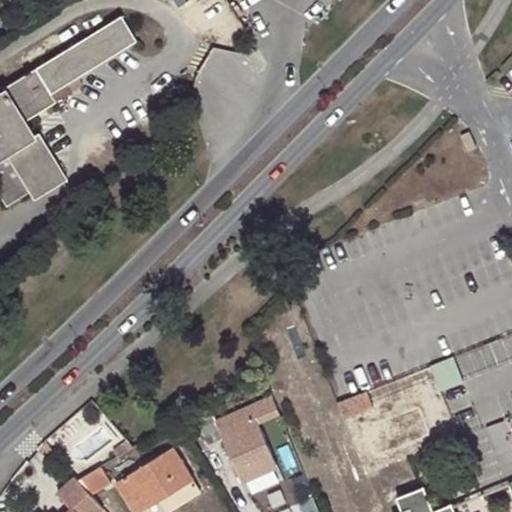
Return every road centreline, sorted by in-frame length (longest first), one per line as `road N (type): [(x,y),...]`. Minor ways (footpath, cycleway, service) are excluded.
road 1 (primary): [(0,441),(446,0)]
road 2 (primary): [(395,0),(0,394)]
